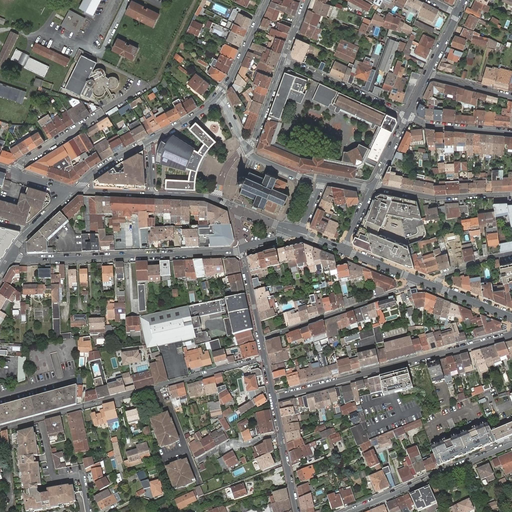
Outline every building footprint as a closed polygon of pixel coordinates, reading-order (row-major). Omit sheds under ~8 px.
[(94,15),(101,0),(84,0),(80,8),(94,15)] [(154,26),(160,13),(149,8),(149,10),(144,8),(144,6),(133,0),(127,14),(138,19),(139,18),(143,19),(142,21),(154,26)] [(285,0),(284,3),(277,0),(272,0),(272,2),(278,4),(279,4),(280,5),(285,6),(286,5),(297,9),(300,3),(293,0),(285,0)] [(311,0),(309,7),(308,9),(323,16),(330,18),(334,6),(325,3),(320,1),(318,0),(311,0)] [(348,0),(367,10),(370,5),(360,0),(348,0)] [(407,0),(396,0),(394,4),(396,5),(397,3),(403,6),(402,8),(403,9),(404,8),(407,0)] [(424,2),(419,0),(407,0),(404,8),(403,9),(403,10),(404,10),(405,9),(408,10),(410,6),(420,11),(424,2)] [(488,11),(490,6),(487,4),(477,0),(476,0),(472,9),(480,13),(482,9),(485,10),(488,11)] [(439,10),(424,2),(420,11),(419,14),(433,21),(439,10)] [(295,16),(297,9),(286,5),(285,6),(280,5),(278,10),(280,11),(285,12),(290,14),(295,16)] [(280,11),(278,10),(275,9),(269,7),(264,18),(271,20),(272,20),(276,22),(280,12),(280,11)] [(308,9),(304,21),(319,28),(323,16),(308,9)] [(77,34),(86,18),(70,10),(62,26),(77,34)] [(388,14),(387,16),(386,19),(375,14),(373,19),(372,21),(371,22),(376,24),(384,26),(391,28),(394,17),(392,16),(393,14),(390,12),(389,12),(388,14)] [(248,30),(253,20),(240,13),(235,23),(248,30)] [(470,28),(474,29),(479,19),(470,15),(465,25),(470,28)] [(402,18),(399,17),(397,16),(395,18),(394,17),(391,28),(401,31),(412,34),(412,29),(413,27),(405,23),(404,23),(401,21),(402,18)] [(271,20),(264,18),(261,25),(269,27),(272,28),(275,29),(275,28),(269,25),(270,23),(271,23),(272,23),(272,22),(272,21),(272,20),(271,20)] [(364,33),(366,33),(369,25),(371,20),(365,18),(363,23),(360,31),(361,31),(364,33)] [(494,18),(491,24),(497,27),(498,25),(500,21),(494,18)] [(416,20),(414,24),(424,29),(426,25),(416,20)] [(193,22),(192,22),(187,32),(191,34),(191,32),(198,36),(199,33),(202,28),(203,25),(193,21),(193,22)] [(321,33),(322,29),(321,29),(319,28),(304,21),(300,33),(314,39),(317,40),(319,37),(322,36),(321,33)] [(279,22),(278,22),(275,28),(275,29),(289,34),(291,27),(289,26),(281,23),(279,22)] [(245,37),(248,30),(235,23),(231,30),(245,37)] [(498,25),(497,27),(509,33),(509,32),(501,28),(501,26),(498,25)] [(286,41),(289,34),(275,29),(272,28),(269,35),(270,36),(286,41)] [(471,41),(472,40),(474,31),(464,28),(460,37),(471,41)] [(240,47),(245,37),(231,30),(230,30),(229,31),(230,32),(226,40),(240,47)] [(472,40),(487,45),(489,39),(480,36),(480,34),(474,31),(472,40)] [(0,67),(3,69),(18,35),(11,32),(0,54),(0,67)] [(284,47),(286,41),(270,36),(269,35),(267,34),(266,36),(273,39),(272,42),(284,47)] [(421,45),(431,49),(435,40),(426,35),(424,34),(424,35),(419,44),(421,45)] [(200,39),(198,43),(203,45),(205,46),(210,37),(208,36),(204,41),(200,39)] [(459,48),(463,49),(467,39),(456,36),(452,46),(453,46),(459,48)] [(134,60),(139,48),(131,44),(130,46),(126,44),(127,42),(119,38),(113,50),(134,60)] [(487,47),(486,48),(495,50),(496,46),(497,42),(495,41),(489,38),(489,39),(487,45),(486,47),(487,47)] [(305,55),(310,44),(297,39),(295,45),(292,54),(293,57),(304,62),(307,56),(305,55)] [(334,55),(352,63),(359,47),(341,39),(334,55)] [(390,40),(379,70),(380,70),(388,73),(388,72),(397,50),(399,43),(396,42),(390,40)] [(181,41),(178,47),(185,50),(188,44),(181,41)] [(282,53),(284,47),(272,42),(269,41),(267,47),(270,49),(282,53)] [(269,50),(270,49),(267,47),(255,43),(253,42),(250,48),(264,53),(267,54),(269,50)] [(397,50),(402,53),(405,44),(400,42),(399,43),(397,50)] [(70,59),(36,43),(32,50),(66,66),(70,59)] [(409,50),(412,44),(408,43),(405,48),(403,53),(405,54),(409,56),(411,51),(409,50)] [(234,60),(238,50),(225,44),(225,45),(227,47),(224,53),(221,52),(221,54),(234,60)] [(426,59),(431,49),(421,45),(419,44),(418,45),(414,53),(426,59)] [(454,61),(457,62),(461,51),(451,48),(448,59),(454,61)] [(467,58),(465,64),(473,66),(474,59),(473,59),(475,53),(471,52),(472,49),(469,48),(468,54),(467,58)] [(18,62),(22,52),(16,49),(12,59),(18,62)] [(109,78),(106,77),(106,74),(106,72),(104,70),(102,68),(100,68),(97,69),(95,70),(94,72),(93,71),(97,63),(82,55),(84,51),(79,49),(74,60),(79,62),(66,88),(81,96),(82,94),(90,98),(93,92),(95,94),(97,96),(99,97),(102,97),(104,95),(105,94),(106,91),(106,89),(109,87),(112,89),(115,89),(118,87),(119,85),(119,83),(119,81),(118,79),(116,77),(113,77),(111,77),(109,78)] [(276,67),(282,53),(270,49),(269,50),(271,51),(267,62),(266,62),(265,63),(274,66),(276,67)] [(29,57),(30,56),(22,52),(18,62),(25,66),(29,57)] [(264,62),(265,60),(262,59),(263,57),(249,52),(247,56),(253,59),(254,59),(259,61),(260,61),(264,62)] [(231,67),(234,60),(221,54),(221,55),(223,56),(221,61),(231,67)] [(416,63),(417,59),(409,56),(405,54),(404,58),(416,63)] [(252,61),(253,59),(247,56),(245,61),(242,66),(247,68),(249,68),(251,63),(252,61)] [(44,77),(49,67),(29,57),(25,66),(24,67),(44,77)] [(440,62),(437,68),(441,69),(451,72),(453,65),(454,61),(448,59),(443,57),(440,62)] [(208,64),(199,58),(197,61),(207,66),(208,64)] [(227,74),(231,67),(221,61),(218,60),(215,58),(211,65),(215,67),(227,74)] [(348,82),(352,84),(355,76),(359,77),(360,78),(362,78),(363,79),(367,80),(368,80),(372,69),(373,65),(369,64),(370,61),(364,59),(363,62),(360,61),(359,65),(357,69),(353,67),(351,74),(348,82)] [(270,76),(274,66),(265,63),(264,62),(260,61),(257,69),(261,71),(260,73),(270,76)] [(402,63),(400,62),(398,61),(394,74),(388,72),(388,73),(382,89),(391,92),(398,75),(400,68),(402,63)] [(351,74),(353,67),(354,65),(350,63),(348,67),(336,62),(330,74),(343,80),(348,82),(351,74)] [(497,74),(494,86),(508,90),(511,76),(511,71),(509,71),(504,69),(500,68),(501,64),(500,63),(500,64),(499,69),(500,69),(498,75),(497,74)] [(179,66),(178,68),(189,76),(190,74),(179,66)] [(220,83),(227,74),(215,67),(212,66),(211,68),(213,69),(210,73),(208,72),(207,73),(220,83)] [(243,78),(247,68),(242,66),(239,74),(240,75),(243,78)] [(486,71),(482,83),(483,83),(494,86),(497,74),(498,75),(500,69),(499,69),(494,68),(494,69),(487,67),(486,71)] [(402,102),(405,93),(402,92),(407,80),(401,78),(404,69),(400,68),(398,75),(391,92),(389,97),(402,102)] [(376,70),(372,69),(368,80),(367,80),(365,86),(363,86),(362,89),(368,91),(376,70)] [(269,89),(273,77),(270,76),(260,73),(259,72),(255,82),(254,82),(254,83),(269,89)] [(286,72),(285,72),(257,150),(296,167),(355,178),(357,167),(347,165),(339,163),(338,163),(338,165),(337,165),(324,162),(325,158),(314,156),(314,157),(313,160),(299,157),(270,145),(279,122),(276,121),(277,118),(280,119),(291,89),(303,93),(308,80),(296,76),(288,73),(286,72)] [(416,84),(421,74),(418,73),(413,72),(409,82),(416,84)] [(192,79),(206,91),(210,85),(197,74),(192,79)] [(245,80),(243,78),(240,75),(239,74),(234,83),(241,86),(242,85),(245,86),(247,83),(245,80)] [(41,87),(44,81),(36,78),(34,85),(40,87),(41,87)] [(202,96),(206,91),(192,79),(188,84),(202,96)] [(444,93),(445,84),(434,81),(431,82),(423,97),(426,99),(430,99),(434,99),(437,100),(438,100),(432,97),(434,93),(439,91),(444,93)] [(411,93),(416,84),(409,82),(405,93),(402,102),(401,105),(407,103),(411,93)] [(266,95),(269,89),(254,83),(253,84),(254,84),(253,89),(254,89),(255,91),(266,95)] [(337,92),(319,84),(313,99),(329,107),(330,104),(331,104),(337,92)] [(457,92),(458,87),(445,84),(444,93),(444,94),(454,95),(453,99),(457,99),(457,93),(457,92)] [(237,95),(232,86),(228,90),(228,94),(233,106),(239,103),(240,102),(242,102),(238,96),(237,95)] [(374,86),(372,94),(379,96),(382,88),(374,86)] [(263,104),(266,95),(255,91),(254,89),(253,89),(251,87),(246,91),(248,94),(251,92),(254,95),(255,95),(256,96),(255,100),(263,104)] [(476,97),(477,92),(468,90),(458,87),(457,92),(457,93),(457,99),(457,100),(477,105),(478,98),(476,97)] [(259,114),(263,104),(255,100),(253,100),(252,99),(250,96),(248,94),(246,91),(243,93),(247,99),(249,101),(247,104),(246,103),(244,106),(246,107),(248,110),(259,114)] [(379,126),(381,127),(382,127),(367,157),(366,157),(367,158),(377,163),(378,163),(377,162),(392,132),(393,132),(397,122),(396,118),(387,114),(387,115),(337,92),(331,104),(336,107),(335,109),(335,110),(335,111),(336,112),(337,112),(338,113),(339,112),(340,111),(341,109),(372,123),(371,126),(371,127),(372,127),(372,128),(373,128),(374,128),(375,127),(376,124),(379,126)] [(497,103),(498,98),(488,95),(477,92),(476,97),(478,98),(486,100),(487,100),(497,103)] [(140,97),(130,104),(133,109),(143,102),(140,97)] [(188,113),(197,107),(192,98),(185,103),(182,98),(179,99),(180,100),(181,102),(188,113)] [(181,117),(188,113),(181,102),(175,106),(176,107),(181,117)] [(82,118),(90,114),(83,103),(81,103),(75,107),(76,108),(82,118)] [(132,107),(130,104),(119,110),(122,115),(133,109),(132,107)] [(443,107),(434,106),(434,110),(433,119),(442,120),(443,110),(443,107)] [(76,108),(75,107),(68,111),(69,113),(75,123),(82,118),(76,108)] [(171,122),(181,117),(176,107),(166,113),(171,122)] [(433,119),(434,110),(430,109),(426,108),(426,109),(425,118),(433,119)] [(256,123),(259,114),(248,110),(246,111),(247,112),(248,112),(250,113),(246,123),(245,124),(248,125),(247,129),(252,132),(256,123)] [(455,114),(456,110),(443,110),(442,120),(455,122),(455,115),(455,114)] [(468,116),(467,123),(475,124),(476,116),(477,110),(474,110),(473,116),(468,116)] [(484,124),(485,111),(477,110),(476,116),(475,124),(484,124)] [(115,117),(120,126),(121,126),(125,123),(118,111),(112,115),(113,118),(115,117)] [(496,112),(485,111),(484,124),(495,125),(496,115),(496,114),(496,112)] [(511,112),(508,112),(507,112),(506,116),(502,116),(502,114),(496,114),(496,115),(495,125),(501,126),(501,125),(510,126),(511,113),(511,112)] [(61,117),(67,127),(75,123),(69,113),(67,114),(69,115),(64,118),(63,116),(61,117)] [(162,127),(171,122),(166,113),(156,119),(162,127)] [(49,114),(38,121),(44,130),(47,128),(45,125),(53,120),(49,114)] [(153,131),(162,127),(156,119),(154,114),(152,115),(153,117),(147,120),(153,131)] [(462,122),(467,123),(468,116),(455,115),(455,122),(460,122),(461,120),(462,121),(462,122)] [(54,122),(60,132),(67,127),(61,117),(60,118),(61,120),(57,123),(56,121),(54,122)] [(111,121),(108,117),(106,118),(98,123),(100,127),(111,121)] [(47,128),(52,137),(60,132),(54,122),(53,120),(45,125),(47,128)] [(148,134),(153,131),(147,120),(141,123),(143,125),(148,134)] [(283,123),(279,122),(270,145),(299,157),(313,160),(314,157),(301,154),(275,143),(283,123)] [(85,131),(88,137),(96,132),(96,131),(100,128),(100,127),(98,123),(85,131)] [(212,145),(216,141),(196,123),(191,129),(206,143),(210,148),(212,145)] [(137,141),(148,134),(143,125),(138,128),(131,131),(137,141)] [(400,145),(398,150),(405,152),(412,140),(411,130),(410,125),(409,126),(400,145)] [(381,127),(379,126),(369,148),(366,153),(365,156),(365,157),(366,157),(367,157),(382,127),(381,127)] [(435,130),(426,128),(428,144),(435,144),(435,142),(435,133),(435,130)] [(412,140),(412,145),(423,144),(422,129),(411,130),(412,140)] [(80,155),(83,154),(86,152),(94,147),(85,131),(63,145),(69,155),(72,160),(80,155)] [(137,141),(131,131),(120,137),(126,147),(137,141)] [(454,145),(453,132),(445,131),(445,133),(445,144),(445,145),(445,150),(454,150),(454,145)] [(38,146),(45,141),(39,132),(32,137),(38,146)] [(466,133),(453,132),(454,145),(454,150),(454,151),(467,150),(466,133)] [(31,150),(38,146),(32,137),(31,134),(24,139),(25,141),(31,150)] [(126,147),(120,137),(119,135),(118,136),(119,139),(114,142),(112,139),(108,141),(115,153),(126,147)] [(201,161),(204,156),(199,153),(195,150),(195,149),(174,135),(171,137),(170,137),(165,139),(164,140),(161,143),(160,145),(159,149),(158,152),(159,153),(161,159),(162,159),(162,163),(186,169),(187,168),(192,169),(197,171),(199,166),(201,161)] [(499,136),(494,135),(493,154),(504,154),(504,143),(505,136),(499,136)] [(98,146),(95,148),(97,152),(102,161),(115,153),(108,141),(108,140),(104,142),(103,141),(97,145),(98,146)] [(18,146),(24,155),(31,150),(25,141),(18,146)] [(14,154),(17,159),(24,155),(18,146),(17,143),(10,148),(14,154)] [(207,152),(210,148),(206,143),(205,144),(202,148),(199,153),(204,156),(207,152)] [(358,147),(357,148),(360,149),(365,156),(366,153),(369,148),(367,147),(360,144),(358,147)] [(69,155),(63,145),(33,163),(34,166),(32,172),(47,176),(50,166),(65,157),(68,162),(69,164),(72,163),(72,160),(69,155)] [(360,149),(357,148),(348,152),(344,151),(343,159),(342,161),(348,162),(358,164),(362,162),(364,157),(365,156),(360,149)] [(131,189),(146,189),(143,150),(121,162),(115,167),(117,188),(131,189)] [(0,158),(0,161),(9,164),(17,159),(14,154),(3,151),(0,158)] [(91,168),(102,161),(97,152),(89,156),(86,152),(83,154),(91,168)] [(81,177),(91,168),(83,154),(80,155),(83,160),(74,166),(75,169),(81,177)] [(348,162),(342,161),(325,158),(324,162),(337,165),(338,165),(338,163),(339,163),(347,165),(357,167),(362,168),(367,158),(366,157),(365,157),(365,156),(364,157),(362,162),(358,164),(348,162)] [(68,166),(70,165),(69,164),(68,162),(65,157),(50,166),(47,176),(54,179),(58,169),(53,167),(57,165),(58,167),(59,166),(59,165),(62,163),(63,164),(67,162),(68,166)] [(455,164),(455,173),(459,173),(458,170),(468,170),(468,162),(462,162),(462,168),(461,168),(460,162),(455,162),(455,164)] [(24,169),(32,172),(34,166),(33,163),(24,169)] [(445,164),(446,173),(455,173),(455,164),(445,164)] [(54,179),(61,181),(65,171),(66,167),(63,166),(62,170),(58,169),(54,179)] [(390,166),(383,181),(384,184),(388,185),(391,172),(392,166),(390,166)] [(95,187),(117,188),(115,167),(94,180),(95,187)] [(71,184),(74,183),(81,177),(75,169),(70,173),(65,171),(61,181),(71,184)] [(492,181),(493,192),(504,191),(503,186),(503,183),(503,180),(501,180),(497,180),(497,176),(499,176),(499,170),(492,170),(492,177),(492,181)] [(251,171),(250,171),(249,172),(248,171),(248,172),(249,173),(247,177),(246,177),(244,176),(242,177),(242,178),(242,176),(241,176),(241,177),(239,177),(239,178),(240,178),(239,182),(237,181),(237,182),(238,183),(238,184),(239,184),(239,183),(240,183),(239,186),(241,187),(243,188),(241,192),(240,191),(239,192),(240,193),(240,194),(241,194),(242,193),(246,195),(245,196),(246,197),(247,195),(251,197),(250,198),(251,199),(252,198),(256,200),(254,203),(253,203),(253,204),(254,204),(253,206),(255,206),(255,205),(263,208),(263,209),(264,210),(264,209),(265,209),(266,209),(269,210),(269,211),(274,213),(275,213),(275,212),(277,208),(277,207),(278,204),(279,203),(283,205),(283,206),(284,206),(284,205),(285,206),(286,204),(285,204),(288,196),(290,196),(289,195),(289,194),(288,193),(288,194),(283,193),(284,191),(285,188),(286,188),(285,188),(287,183),(288,183),(287,183),(287,182),(282,180),(283,180),(282,180),(279,179),(279,178),(278,178),(278,177),(277,176),(276,177),(268,174),(269,173),(268,172),(267,173),(266,173),(265,174),(267,174),(265,179),(261,177),(261,176),(260,175),(260,176),(256,174),(256,173),(255,173),(255,174),(250,172),(251,171)] [(391,172),(388,185),(401,188),(403,176),(402,176),(403,174),(402,174),(391,172)] [(403,176),(401,188),(408,189),(413,190),(415,180),(404,177),(404,175),(403,174),(402,176),(403,176)] [(415,180),(413,190),(424,192),(426,179),(415,176),(415,177),(415,180)] [(426,179),(424,192),(434,194),(436,194),(434,186),(433,180),(433,177),(425,176),(426,179)] [(503,186),(504,191),(511,190),(511,177),(509,177),(503,177),(503,180),(503,183),(503,186)] [(167,188),(195,190),(195,189),(196,181),(190,181),(167,179),(167,188)] [(434,186),(436,194),(446,194),(446,185),(446,181),(440,182),(440,186),(436,186),(436,180),(433,180),(434,186)] [(460,185),(461,193),(469,193),(468,183),(468,180),(459,181),(460,185)] [(477,181),(478,192),(487,192),(486,180),(477,181)] [(446,185),(446,194),(461,193),(460,185),(459,181),(446,181),(446,185)] [(468,183),(469,193),(478,192),(477,181),(474,181),(474,183),(468,183)] [(333,194),(332,186),(328,186),(322,199),(334,204),(336,204),(335,202),(332,201),(333,198),(333,194)] [(347,201),(344,189),(332,186),(333,194),(335,202),(336,204),(344,202),(347,201)] [(28,221),(49,203),(50,201),(50,199),(50,197),(50,196),(50,195),(49,194),(47,193),(29,187),(28,193),(21,192),(18,203),(0,198),(0,217),(13,221),(14,218),(18,218),(17,222),(23,223),(25,223),(26,223),(28,222),(28,221)] [(358,203),(359,201),(357,191),(344,189),(347,201),(347,204),(348,207),(349,206),(352,206),(351,204),(358,203)] [(420,213),(416,198),(408,197),(402,196),(402,197),(399,197),(400,195),(396,194),(396,196),(393,195),(393,194),(382,191),(378,194),(377,197),(375,196),(372,202),(374,204),(373,207),(370,206),(365,217),(364,220),(367,231),(376,234),(377,235),(380,225),(382,226),(387,213),(414,216),(422,217),(421,214),(420,213)] [(79,196),(61,213),(68,221),(83,207),(84,207),(84,196),(79,196)] [(92,235),(99,235),(98,229),(103,229),(103,220),(105,220),(104,215),(103,197),(89,197),(84,196),(84,207),(85,216),(91,216),(92,235)] [(112,214),(112,211),(111,198),(103,197),(104,215),(112,214)] [(146,199),(111,198),(112,211),(112,214),(113,218),(113,228),(114,232),(120,232),(120,224),(125,223),(125,217),(131,217),(131,214),(135,214),(135,212),(139,212),(140,215),(139,216),(140,229),(141,229),(148,228),(147,213),(146,199)] [(155,200),(146,199),(147,213),(148,228),(155,228),(155,219),(149,219),(149,215),(155,214),(155,200)] [(334,204),(322,199),(318,208),(326,211),(332,214),(333,214),(334,212),(330,210),(332,205),(334,205),(334,204)] [(155,200),(155,214),(157,214),(157,212),(162,212),(162,214),(164,214),(164,213),(164,200),(155,200)] [(171,227),(173,227),(181,227),(182,201),(171,201),(171,227)] [(182,201),(181,227),(190,226),(190,216),(191,202),(182,201)] [(191,202),(190,216),(196,216),(196,220),(199,220),(199,202),(191,202)] [(205,202),(199,202),(199,220),(205,220),(205,214),(208,214),(208,204),(205,202)] [(459,206),(459,202),(445,203),(446,205),(437,207),(439,213),(439,215),(447,213),(448,217),(448,218),(461,216),(461,215),(460,212),(459,206)] [(500,246),(501,252),(511,249),(511,204),(508,205),(507,203),(494,204),(495,211),(496,216),(509,214),(511,230),(511,242),(510,243),(510,242),(499,244),(500,246)] [(208,223),(208,226),(216,225),(215,207),(208,204),(208,214),(208,223)] [(435,221),(440,220),(439,215),(439,213),(437,207),(437,205),(432,206),(432,208),(429,208),(429,207),(429,205),(425,205),(424,206),(425,210),(425,211),(426,217),(425,217),(426,220),(435,219),(435,221)] [(459,206),(460,212),(461,215),(469,213),(467,206),(459,206)] [(216,225),(230,224),(228,212),(215,207),(216,225)] [(323,216),(326,211),(318,208),(314,218),(310,227),(317,230),(321,221),(323,216)] [(495,211),(485,213),(487,226),(487,228),(489,228),(488,223),(493,222),(494,227),(497,227),(496,216),(495,211)] [(48,241),(69,221),(68,221),(61,213),(55,218),(44,228),(33,239),(27,244),(28,254),(48,253),(48,248),(48,241)] [(487,226),(485,213),(478,214),(478,218),(479,224),(480,229),(481,232),(483,232),(483,229),(482,226),(487,226)] [(330,219),(323,216),(321,221),(317,230),(324,232),(330,220),(330,219)] [(461,220),(463,231),(467,231),(466,227),(468,226),(469,230),(471,230),(470,226),(471,225),(479,224),(478,218),(461,220)] [(338,224),(330,220),(324,232),(334,236),(336,232),(339,224),(338,224)] [(210,247),(230,247),(234,241),(231,229),(230,224),(216,225),(208,226),(204,226),(200,226),(199,226),(199,236),(210,235),(210,247)] [(480,229),(479,224),(471,225),(470,226),(471,230),(472,230),(469,231),(470,233),(472,244),(475,244),(474,240),(472,235),(481,233),(481,232),(480,229)] [(19,231),(0,226),(0,262),(12,243),(20,233),(19,231)] [(149,241),(150,245),(152,244),(153,243),(153,241),(159,241),(159,240),(167,240),(167,239),(174,239),(173,227),(171,227),(164,227),(155,228),(148,228),(149,241)] [(354,244),(373,252),(371,245),(370,242),(369,242),(366,229),(360,227),(358,230),(356,236),(353,242),(354,244)] [(111,251),(115,250),(114,243),(114,237),(106,237),(106,229),(103,229),(98,229),(99,235),(99,238),(100,247),(111,246),(111,251)] [(198,229),(182,229),(182,248),(199,247),(198,229)] [(487,234),(488,245),(494,244),(494,247),(500,246),(499,244),(498,233),(487,234)] [(386,238),(377,235),(376,234),(371,236),(369,236),(370,242),(371,245),(372,243),(387,249),(384,256),(390,259),(391,257),(395,259),(394,260),(395,261),(398,254),(405,256),(402,264),(403,264),(406,255),(410,257),(407,247),(401,244),(393,246),(388,248),(386,238)] [(100,247),(99,238),(99,235),(92,235),(86,235),(82,235),(82,252),(100,251),(100,247)] [(401,244),(386,238),(388,248),(393,246),(401,244)] [(462,253),(461,251),(460,240),(448,241),(449,252),(458,251),(458,253),(462,253)] [(371,245),(373,252),(384,256),(387,249),(372,243),(371,245)] [(298,266),(298,267),(300,268),(304,267),(305,265),(304,263),(307,262),(303,244),(293,246),(298,266)] [(303,244),(307,262),(309,270),(312,270),(312,268),(311,266),(315,265),(313,254),(315,249),(303,244)] [(299,271),(298,267),(298,266),(293,246),(285,248),(289,266),(289,268),(290,272),(299,271)] [(287,267),(289,266),(285,248),(276,250),(280,266),(283,265),(287,264),(287,267)] [(427,274),(428,274),(423,257),(418,259),(416,253),(414,254),(412,248),(409,248),(411,255),(412,257),(414,267),(415,269),(427,274)] [(463,257),(464,262),(475,259),(473,248),(462,250),(463,257)] [(320,256),(321,251),(315,249),(313,254),(315,265),(315,267),(316,270),(323,268),(320,256)] [(436,258),(440,270),(450,267),(448,254),(441,256),(439,249),(434,250),(435,253),(436,258)] [(280,268),(280,266),(276,250),(264,253),(267,268),(278,265),(279,269),(280,268)] [(323,268),(330,267),(328,259),(327,254),(321,251),(320,256),(323,268)] [(268,271),(267,268),(264,253),(258,254),(263,277),(266,277),(265,272),(268,271)] [(423,257),(428,274),(440,270),(436,258),(435,253),(423,257)] [(263,277),(258,254),(248,257),(247,257),(251,275),(257,274),(258,278),(252,279),(253,284),(255,291),(266,288),(265,285),(264,281),(263,277)] [(330,271),(337,270),(337,267),(334,256),(327,254),(328,259),(330,267),(330,271)] [(395,261),(402,264),(405,256),(398,254),(395,261)] [(411,267),(413,267),(410,257),(406,255),(403,264),(411,267)] [(231,276),(241,274),(238,261),(235,258),(227,259),(231,276)] [(223,259),(208,259),(203,260),(206,276),(206,277),(224,273),(223,259)] [(184,260),(173,261),(176,278),(182,277),(183,280),(186,279),(186,277),(186,274),(186,273),(184,260)] [(193,260),(184,260),(186,273),(186,274),(186,277),(191,277),(191,279),(197,278),(193,260)] [(203,260),(193,260),(197,278),(206,276),(203,260)] [(170,261),(160,261),(160,268),(161,276),(171,276),(170,261)] [(362,267),(347,261),(348,265),(351,280),(364,276),(362,267)] [(148,262),(136,262),(138,282),(149,280),(148,267),(148,262)] [(511,262),(500,265),(504,283),(508,282),(510,282),(509,277),(511,276),(511,262)] [(103,267),(103,272),(104,285),(106,285),(112,285),(112,283),(112,281),(112,277),(114,277),(113,263),(110,263),(110,267),(109,267),(103,267)] [(118,263),(116,263),(117,274),(117,278),(124,278),(124,273),(124,272),(124,263),(118,263)] [(51,266),(52,279),(61,279),(65,279),(65,275),(65,274),(65,265),(60,265),(60,275),(54,275),(54,272),(53,271),(53,270),(54,270),(54,266),(51,266)] [(350,283),(351,283),(351,280),(348,265),(337,267),(337,270),(340,282),(341,282),(341,279),(348,278),(350,283)] [(148,267),(149,280),(149,281),(161,281),(161,276),(160,268),(156,268),(154,268),(153,268),(153,266),(148,267)] [(11,269),(3,281),(6,283),(11,286),(12,284),(14,281),(13,280),(14,277),(20,277),(20,272),(19,267),(14,267),(11,269)] [(371,271),(362,267),(364,276),(367,285),(369,285),(368,283),(374,281),(371,271)] [(49,269),(39,269),(39,278),(46,278),(50,278),(49,269)] [(84,269),(80,269),(81,282),(81,286),(88,286),(88,284),(88,270),(84,270),(84,269)] [(396,288),(394,280),(388,278),(371,271),(374,281),(375,285),(382,288),(383,289),(384,292),(396,288)] [(228,285),(231,284),(243,281),(241,274),(231,276),(226,277),(228,285)] [(469,278),(469,276),(468,277),(468,278),(465,279),(464,275),(461,276),(463,288),(472,291),(470,281),(469,278)] [(453,276),(453,284),(463,288),(461,276),(453,276)] [(470,281),(472,291),(482,296),(481,283),(480,276),(469,278),(470,281)] [(53,303),(54,341),(71,338),(71,333),(61,334),(59,303),(59,302),(59,288),(62,288),(62,284),(63,284),(63,280),(61,280),(61,279),(52,279),(52,280),(52,289),(52,297),(53,303)] [(234,297),(244,295),(245,294),(243,281),(231,284),(234,297)] [(481,283),(482,296),(495,301),(493,291),(492,282),(488,283),(488,284),(485,285),(484,282),(481,283)] [(0,293),(8,300),(10,301),(13,302),(13,303),(15,299),(15,298),(15,297),(14,296),(13,295),(12,295),(13,293),(16,295),(16,300),(21,300),(21,296),(21,295),(21,293),(15,289),(11,286),(6,283),(1,289),(0,290),(0,289),(0,293)] [(493,291),(495,301),(507,305),(504,289),(504,284),(497,286),(498,290),(493,291)] [(43,285),(39,285),(24,286),(24,294),(36,294),(43,294),(43,289),(46,289),(46,287),(45,287),(43,287),(43,285)] [(138,290),(140,312),(146,311),(144,285),(138,285),(138,290)] [(270,297),(268,287),(266,288),(255,291),(257,300),(267,297),(270,297)] [(417,295),(416,289),(411,291),(413,297),(414,300),(416,308),(425,306),(426,293),(417,295)] [(314,295),(319,315),(325,313),(323,300),(321,294),(319,294),(320,297),(321,299),(321,300),(318,301),(318,300),(317,295),(316,291),(314,291),(314,295)] [(0,310),(6,300),(9,302),(10,301),(8,300),(0,293),(0,310)] [(329,298),(332,311),(338,309),(335,295),(335,293),(331,293),(332,297),(329,297),(329,298)] [(437,298),(426,293),(425,306),(424,309),(429,310),(428,313),(433,314),(437,298)] [(335,295),(338,309),(345,306),(342,294),(335,295)] [(249,310),(247,310),(246,307),(247,307),(246,305),(244,295),(234,297),(226,298),(226,301),(201,306),(200,303),(190,305),(189,306),(192,319),(194,318),(199,317),(225,311),(224,308),(227,307),(230,317),(223,319),(228,337),(234,335),(236,334),(250,330),(251,330),(250,325),(251,325),(249,314),(250,314),(249,310)] [(307,306),(310,319),(319,315),(314,295),(310,296),(310,299),(312,304),(307,306)] [(119,304),(115,304),(115,314),(115,319),(116,321),(119,320),(119,314),(126,313),(125,303),(125,296),(119,296),(119,302),(121,302),(121,303),(119,304)] [(271,296),(270,297),(267,297),(257,300),(259,313),(276,308),(274,299),(273,296),(271,296)] [(323,300),(325,313),(332,311),(329,298),(323,300)] [(379,303),(379,302),(375,303),(376,311),(381,309),(381,310),(386,308),(386,309),(391,307),(397,305),(394,298),(389,300),(389,301),(379,303)] [(444,300),(437,298),(433,314),(441,316),(444,300)] [(451,303),(444,300),(441,316),(440,319),(446,321),(445,325),(448,325),(448,321),(448,317),(449,315),(451,303)] [(115,314),(115,304),(110,304),(110,301),(106,301),(106,307),(107,307),(108,307),(108,319),(115,319),(115,314)] [(299,311),(301,322),(310,319),(307,307),(302,309),(301,306),(301,304),(300,304),(299,301),(297,301),(297,302),(297,304),(298,308),(299,311)] [(376,311),(375,303),(368,306),(370,315),(372,315),(373,317),(376,315),(375,314),(377,313),(376,311)] [(458,306),(451,303),(449,315),(459,318),(459,323),(461,322),(463,322),(458,306)] [(146,348),(194,338),(193,332),(197,331),(197,330),(202,329),(199,317),(194,318),(192,319),(189,306),(151,314),(141,317),(146,348)] [(370,315),(368,306),(361,308),(365,320),(366,320),(366,318),(369,317),(369,319),(371,319),(370,315)] [(471,311),(458,306),(463,322),(464,321),(472,319),(473,323),(478,322),(479,326),(483,325),(481,317),(477,318),(477,316),(473,317),(471,311)] [(411,307),(406,309),(411,324),(412,326),(415,325),(412,316),(414,315),(411,307)] [(259,313),(261,321),(278,315),(276,308),(259,313)] [(365,320),(361,308),(354,311),(357,323),(358,324),(365,322),(365,320)] [(287,322),(287,327),(301,322),(299,311),(297,311),(297,312),(294,313),(294,310),(284,313),(287,322)] [(357,323),(354,311),(346,313),(350,325),(357,323)] [(350,325),(346,313),(340,316),(341,321),(342,328),(350,325)] [(481,317),(483,325),(484,327),(484,328),(486,335),(502,331),(501,326),(502,323),(491,319),(492,322),(487,324),(486,320),(487,318),(481,315),(481,317)] [(86,316),(71,316),(71,327),(76,327),(87,326),(86,316)] [(136,332),(140,332),(140,325),(138,325),(138,318),(138,316),(134,317),(131,317),(131,318),(128,319),(128,320),(126,320),(127,333),(131,332),(130,331),(136,330),(136,332)] [(341,321),(340,316),(324,321),(326,330),(327,334),(337,330),(339,330),(340,330),(338,322),(341,321)] [(105,318),(90,319),(90,330),(90,335),(98,335),(100,333),(106,332),(106,329),(105,318)] [(326,330),(324,321),(309,327),(311,334),(312,337),(314,341),(318,354),(325,352),(331,350),(328,338),(327,334),(326,330)] [(459,335),(456,323),(451,325),(452,329),(457,343),(461,341),(467,340),(465,333),(459,335)] [(354,335),(345,338),(346,343),(360,338),(361,340),(375,335),(376,343),(384,342),(381,331),(380,326),(373,328),(368,330),(361,332),(357,334),(354,335)] [(311,334),(309,327),(300,330),(303,338),(304,340),(304,342),(305,344),(308,343),(314,341),(312,337),(311,334)] [(476,336),(476,337),(486,335),(484,328),(483,327),(476,329),(476,330),(477,334),(477,335),(477,336),(476,336)] [(457,343),(452,329),(441,332),(445,346),(457,343)] [(303,338),(300,330),(286,335),(289,343),(293,341),(297,340),(298,344),(304,342),(304,340),(303,338)] [(431,334),(426,336),(427,337),(431,350),(438,348),(433,334),(432,330),(430,330),(431,334)] [(200,337),(199,331),(197,331),(193,332),(194,338),(194,340),(195,345),(196,346),(197,346),(202,344),(206,343),(210,342),(211,341),(210,336),(207,337),(206,331),(200,333),(200,337)] [(236,335),(236,334),(234,335),(234,337),(236,337),(239,345),(254,340),(251,331),(236,335)] [(441,332),(441,331),(433,334),(438,348),(445,346),(441,332)] [(423,352),(431,350),(427,337),(426,336),(426,334),(418,336),(419,339),(423,351),(423,352)] [(79,338),(78,342),(78,352),(90,353),(90,352),(93,352),(92,348),(91,343),(91,341),(83,342),(83,337),(79,338)] [(278,337),(266,342),(268,354),(282,351),(288,349),(289,349),(291,349),(290,346),(281,349),(279,340),(278,337)] [(402,357),(416,353),(412,341),(411,338),(404,339),(384,345),(385,348),(385,350),(388,361),(402,357)] [(211,349),(215,363),(228,360),(225,350),(222,351),(219,339),(211,341),(210,342),(211,349)] [(416,353),(423,351),(419,339),(412,341),(416,353)] [(243,360),(259,356),(256,342),(241,346),(241,349),(244,348),(245,356),(243,357),(243,360)] [(504,343),(495,345),(500,358),(506,356),(508,359),(511,358),(504,343)] [(488,347),(494,364),(501,361),(500,358),(495,345),(488,347)] [(492,365),(494,364),(488,347),(480,349),(486,364),(491,362),(492,365)] [(200,353),(203,366),(212,364),(208,351),(205,352),(206,355),(203,355),(201,349),(199,350),(200,353)] [(282,351),(268,354),(271,366),(284,363),(284,361),(286,360),(289,360),(287,352),(289,351),(289,349),(288,349),(282,351)] [(481,372),(489,369),(487,367),(486,364),(480,349),(474,351),(481,372)] [(192,369),(203,366),(200,353),(199,350),(196,350),(197,354),(193,355),(192,353),(187,354),(188,357),(186,357),(185,358),(187,364),(190,363),(192,369)] [(379,363),(376,352),(376,350),(369,351),(366,352),(363,353),(358,354),(358,355),(361,368),(379,363)] [(379,363),(388,361),(385,350),(376,352),(379,363)] [(89,357),(89,362),(101,359),(98,351),(93,352),(90,352),(90,353),(89,357)] [(139,351),(122,353),(124,365),(142,363),(141,354),(140,354),(139,351)] [(147,354),(149,360),(161,357),(161,356),(160,351),(147,354)] [(352,370),(361,368),(358,355),(357,356),(357,359),(353,360),(351,354),(352,353),(351,351),(348,351),(349,355),(349,358),(352,370)] [(468,352),(460,355),(465,372),(473,370),(472,367),(468,352)] [(331,376),(340,374),(336,358),(336,355),(335,354),(334,355),(332,356),(332,357),(331,358),(330,359),(329,361),(329,362),(327,363),(331,376)] [(460,355),(453,356),(457,370),(458,374),(465,372),(460,355)] [(446,358),(450,372),(457,370),(453,356),(446,358)] [(22,357),(19,357),(18,379),(15,379),(15,382),(19,383),(26,380),(26,357),(22,357)] [(152,371),(155,383),(168,380),(161,357),(149,360),(151,367),(152,371)] [(349,358),(340,361),(339,357),(336,358),(340,374),(352,370),(349,358)] [(446,358),(439,360),(443,374),(450,372),(446,358)] [(443,380),(445,380),(443,374),(439,360),(437,361),(427,363),(433,383),(435,382),(439,381),(439,383),(440,383),(439,381),(441,381),(442,380),(443,380)] [(287,365),(286,362),(284,363),(271,366),(273,374),(286,370),(286,369),(284,369),(284,368),(285,368),(284,366),(287,365)] [(315,380),(323,378),(320,367),(316,368),(314,362),(311,363),(311,364),(315,380)] [(323,378),(331,376),(327,363),(319,365),(320,367),(323,378)] [(308,382),(315,380),(311,364),(308,364),(309,368),(305,369),(308,382)] [(300,384),(308,382),(305,369),(300,371),(299,366),(297,367),(298,372),(300,384)] [(263,376),(262,370),(258,368),(251,371),(252,376),(245,378),(247,392),(255,390),(257,398),(263,395),(266,392),(265,387),(258,388),(256,377),(263,376)] [(421,368),(415,370),(419,384),(421,384),(428,381),(425,370),(421,371),(421,368)] [(287,375),(292,374),(291,369),(286,370),(273,374),(274,379),(279,377),(287,375)] [(380,376),(384,396),(391,394),(413,388),(411,382),(407,369),(387,374),(380,376)] [(123,380),(107,384),(108,385),(110,396),(136,389),(135,385),(125,388),(124,384),(134,381),(132,376),(131,371),(121,374),(123,380)] [(136,389),(155,383),(152,371),(132,376),(134,381),(135,385),(136,389)] [(290,387),(300,384),(298,372),(292,374),(287,375),(290,387)] [(221,373),(214,375),(216,383),(216,384),(223,382),(221,373)] [(101,376),(93,378),(96,389),(96,390),(98,399),(104,397),(104,395),(106,395),(107,396),(108,396),(110,396),(108,385),(106,386),(104,386),(101,376)] [(379,376),(368,379),(370,387),(371,394),(373,394),(375,391),(378,391),(380,392),(383,391),(379,376)] [(213,378),(203,381),(205,394),(206,396),(218,392),(217,388),(216,384),(216,383),(215,378),(213,378)] [(368,379),(356,382),(358,390),(370,387),(368,379)] [(203,381),(195,383),(198,396),(205,394),(203,381)] [(356,382),(351,384),(351,385),(355,400),(355,401),(355,402),(358,401),(357,399),(360,398),(360,397),(358,390),(356,382)] [(184,383),(177,385),(179,397),(180,400),(187,398),(186,395),(184,383)] [(198,396),(195,383),(188,385),(190,396),(193,396),(192,394),(195,393),(196,397),(198,397),(198,396)] [(72,405),(77,403),(77,397),(77,385),(0,406),(0,424),(6,422),(40,413),(65,406),(72,405)] [(177,385),(169,387),(172,397),(172,399),(170,399),(174,409),(176,413),(183,411),(182,407),(180,400),(179,397),(177,385)] [(218,394),(220,393),(221,398),(224,404),(233,399),(232,397),(228,390),(227,389),(226,385),(217,388),(218,392),(218,394)] [(355,400),(351,385),(342,387),(345,400),(344,400),(345,404),(351,402),(355,401),(355,400)] [(472,394),(473,397),(474,396),(475,396),(484,392),(482,386),(474,389),(476,393),(472,394)] [(336,388),(328,390),(331,402),(331,403),(338,401),(338,397),(336,388)] [(86,393),(85,403),(98,399),(96,390),(86,393)] [(328,390),(321,392),(324,404),(324,406),(325,408),(332,405),(331,403),(331,402),(328,390)] [(314,394),(317,408),(317,409),(323,408),(323,410),(325,410),(325,408),(324,406),(321,392),(314,394)] [(457,395),(459,402),(462,401),(466,399),(465,397),(464,393),(457,395)] [(314,394),(307,396),(309,408),(310,411),(317,409),(317,408),(314,394)] [(508,437),(511,435),(511,394),(511,395),(511,398),(511,423),(503,427),(491,432),(496,442),(508,437)] [(257,398),(244,406),(239,409),(242,413),(256,405),(255,405),(258,403),(259,406),(267,402),(263,395),(257,398)] [(280,410),(296,407),(294,399),(279,403),(280,410)] [(114,402),(103,405),(104,410),(107,420),(118,417),(116,407),(115,406),(114,402)] [(213,402),(207,403),(208,406),(209,406),(211,417),(218,415),(219,420),(223,418),(220,402),(214,403),(213,402)] [(345,416),(357,410),(356,403),(352,404),(351,403),(341,408),(345,416)] [(192,416),(199,414),(196,404),(189,406),(190,411),(192,416)] [(299,414),(298,407),(296,407),(280,410),(282,417),(296,414),(299,414)] [(230,408),(222,413),(223,418),(224,417),(232,412),(230,408)] [(359,420),(360,423),(365,421),(366,421),(362,409),(357,410),(358,412),(359,411),(360,413),(356,415),(356,414),(351,416),(353,422),(359,420)] [(107,420),(104,410),(100,411),(101,414),(96,415),(96,413),(91,414),(94,426),(99,425),(107,422),(107,421),(107,420)] [(138,410),(126,413),(129,424),(141,421),(138,410)] [(259,424),(272,421),(270,410),(256,413),(259,424)] [(81,411),(67,414),(74,441),(76,453),(89,451),(81,411)] [(153,426),(156,433),(157,433),(159,439),(158,439),(161,447),(165,445),(165,446),(169,445),(168,443),(171,442),(172,444),(176,442),(175,441),(179,440),(171,419),(170,419),(168,412),(151,418),(154,425),(153,426)] [(296,414),(282,417),(284,425),(297,423),(298,422),(296,414)] [(51,418),(45,420),(46,424),(47,430),(48,433),(49,437),(55,435),(57,432),(59,434),(65,433),(61,416),(56,417),(54,419),(53,420),(51,418)] [(219,420),(225,430),(226,431),(230,429),(224,417),(223,418),(219,420)] [(238,424),(241,432),(243,431),(243,430),(245,429),(243,425),(249,423),(246,419),(238,424)] [(421,419),(402,426),(405,432),(423,425),(421,419)] [(261,435),(275,432),(272,421),(259,424),(261,433),(261,435)] [(300,430),(298,422),(297,423),(284,425),(285,433),(298,431),(300,430)] [(352,428),(359,445),(361,445),(370,441),(370,440),(369,440),(368,433),(366,434),(364,430),(367,429),(365,423),(352,428)] [(487,446),(496,442),(491,432),(491,430),(488,424),(486,424),(481,426),(479,427),(478,428),(476,429),(475,427),(475,429),(474,429),(476,433),(478,436),(483,447),(487,446)] [(402,426),(393,431),(394,433),(397,432),(399,436),(404,434),(405,436),(406,440),(408,439),(405,432),(402,426)] [(144,437),(151,436),(149,427),(142,429),(144,435),(144,437)] [(24,485),(24,491),(37,489),(38,489),(37,485),(41,485),(39,463),(34,463),(29,464),(28,457),(34,456),(38,456),(36,434),(34,434),(34,428),(18,432),(19,439),(18,439),(18,445),(19,446),(20,449),(18,450),(18,457),(20,457),(21,458),(22,461),(22,465),(21,465),(19,466),(20,473),(22,473),(23,474),(23,478),(22,479),(23,485),(24,485)] [(321,433),(323,438),(326,437),(330,436),(332,435),(336,433),(334,428),(330,429),(321,433)] [(209,433),(210,435),(217,446),(228,440),(223,431),(218,434),(216,429),(209,433)] [(252,439),(248,429),(243,431),(241,432),(242,434),(245,441),(247,441),(252,439)] [(433,446),(431,447),(434,455),(438,466),(448,462),(483,447),(478,436),(476,433),(474,429),(473,430),(467,432),(464,433),(464,432),(463,432),(464,433),(462,434),(457,436),(455,437),(454,435),(454,436),(455,437),(452,438),(446,441),(443,442),(443,440),(442,440),(443,442),(441,443),(440,443),(437,444),(433,446)] [(285,433),(287,444),(299,439),(300,439),(299,433),(303,432),(303,430),(300,430),(298,431),(285,433)] [(199,431),(196,433),(196,434),(207,452),(217,446),(210,435),(208,436),(209,438),(202,442),(201,441),(202,440),(201,437),(202,436),(199,431)] [(374,439),(370,440),(370,441),(371,444),(373,443),(372,442),(377,440),(381,449),(392,445),(389,436),(394,434),(394,433),(393,431),(388,433),(385,434),(386,435),(377,438),(376,438),(374,439)] [(339,433),(330,437),(332,443),(341,440),(339,433)] [(207,452),(196,434),(194,435),(196,440),(197,440),(198,442),(196,443),(195,441),(189,444),(191,446),(190,447),(196,458),(207,452)] [(330,436),(326,437),(330,449),(334,447),(332,443),(330,437),(330,436)] [(272,452),(274,451),(271,439),(266,440),(264,441),(264,442),(258,445),(257,446),(255,447),(258,452),(260,457),(262,456),(263,456),(269,453),(272,452)] [(288,448),(289,453),(297,450),(302,447),(299,439),(287,444),(288,448)] [(370,441),(361,445),(371,468),(375,466),(380,464),(371,444),(370,441)] [(120,452),(118,442),(113,443),(114,451),(115,455),(121,473),(123,481),(126,479),(121,464),(123,463),(120,452)] [(297,450),(289,453),(292,466),(302,462),(300,459),(304,458),(308,456),(309,455),(312,454),(309,447),(316,444),(315,442),(302,447),(297,450)] [(124,461),(126,468),(142,463),(141,459),(140,455),(150,452),(146,443),(136,446),(137,449),(126,452),(129,460),(124,461)] [(407,451),(417,475),(421,473),(421,471),(422,471),(426,469),(423,460),(418,462),(416,457),(421,455),(419,451),(417,446),(407,451)] [(55,448),(51,449),(52,454),(55,465),(56,469),(62,468),(66,467),(66,463),(61,464),(60,458),(64,457),(63,452),(57,453),(55,448)] [(232,451),(223,457),(228,467),(228,468),(238,462),(232,451)] [(511,470),(511,451),(498,458),(492,460),(495,468),(501,465),(505,474),(511,470)] [(274,464),(269,453),(263,456),(262,456),(260,457),(258,459),(262,469),(262,470),(274,464)] [(423,460),(426,469),(427,471),(436,467),(438,466),(434,455),(422,459),(423,460)] [(228,467),(223,457),(218,459),(223,469),(228,467)] [(182,460),(178,462),(179,463),(176,464),(176,463),(172,464),(172,465),(167,467),(171,476),(175,486),(178,485),(179,488),(192,483),(191,480),(194,479),(192,473),(187,460),(183,461),(182,460)] [(96,482),(103,479),(100,462),(93,465),(92,466),(95,483),(96,482)] [(398,471),(403,483),(404,483),(414,479),(413,476),(409,468),(408,465),(406,462),(404,463),(406,467),(398,471)] [(489,482),(495,479),(490,466),(489,464),(477,469),(482,480),(487,478),(489,482)] [(312,465),(309,466),(297,471),(301,482),(311,478),(313,477),(312,474),(315,473),(313,468),(312,465)] [(377,492),(390,486),(387,480),(383,471),(370,477),(377,492)] [(113,483),(109,475),(103,479),(96,482),(100,491),(110,485),(113,483)] [(505,479),(499,481),(502,488),(508,485),(505,479)] [(161,485),(160,480),(150,483),(154,497),(163,494),(161,487),(160,485),(161,485)] [(299,498),(311,493),(315,491),(314,489),(313,490),(312,485),(309,486),(308,483),(297,488),(299,498)] [(247,494),(243,484),(232,488),(232,489),(230,489),(231,492),(228,493),(227,494),(228,496),(230,497),(232,496),(233,499),(235,498),(247,494)] [(37,489),(24,491),(25,491),(25,495),(25,496),(26,500),(28,511),(30,511),(31,509),(34,509),(35,510),(35,511),(39,510),(43,510),(43,508),(44,507),(48,506),(50,506),(52,507),(52,508),(60,507),(59,506),(60,504),(63,504),(64,505),(70,504),(70,502),(76,501),(75,493),(80,492),(79,488),(74,488),(73,486),(70,487),(69,485),(47,490),(48,494),(41,495),(37,492),(37,489)] [(194,487),(198,497),(204,494),(200,485),(194,487)] [(430,489),(429,486),(410,494),(418,511),(437,504),(435,499),(432,493),(430,489)] [(273,492),(276,503),(289,499),(287,488),(273,492)] [(95,497),(98,503),(113,495),(110,489),(95,497)] [(339,491),(339,492),(343,502),(345,501),(347,504),(355,501),(351,489),(343,492),(342,489),(339,491)] [(432,493),(435,499),(441,496),(438,490),(432,493)] [(195,497),(193,491),(192,492),(178,498),(175,499),(180,509),(187,506),(186,505),(185,501),(195,497)] [(333,494),(327,496),(329,502),(332,509),(344,505),(343,502),(339,492),(333,494)] [(302,510),(314,508),(311,493),(299,498),(302,510)] [(409,494),(403,496),(409,510),(413,509),(411,506),(414,505),(409,494)] [(113,495),(98,503),(102,510),(112,504),(117,502),(114,496),(113,495)] [(409,511),(409,510),(403,496),(397,499),(402,511),(407,510),(407,511),(409,511)] [(197,500),(195,497),(185,501),(186,505),(197,500)] [(272,504),(269,505),(270,507),(273,506),(275,506),(276,511),(288,511),(292,511),(289,499),(276,503),(272,504)] [(469,511),(474,510),(474,509),(471,502),(470,500),(469,499),(445,510),(446,511),(469,511)] [(390,511),(394,511),(400,510),(396,500),(387,503),(390,511)]
